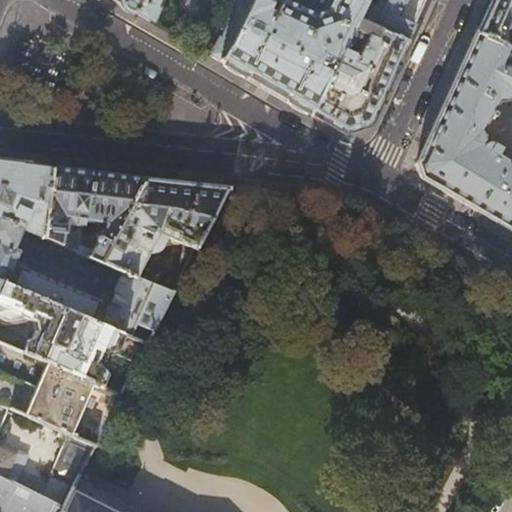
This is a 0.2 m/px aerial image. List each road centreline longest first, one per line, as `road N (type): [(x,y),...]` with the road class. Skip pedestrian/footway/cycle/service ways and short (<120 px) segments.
road 1 (residential): [(372,176),(0,129)]
road 2 (residential): [(372,176),(63,0)]
road 3 (residential): [(372,176),(456,0)]
road 4 (residential): [(511,258),(372,176)]
